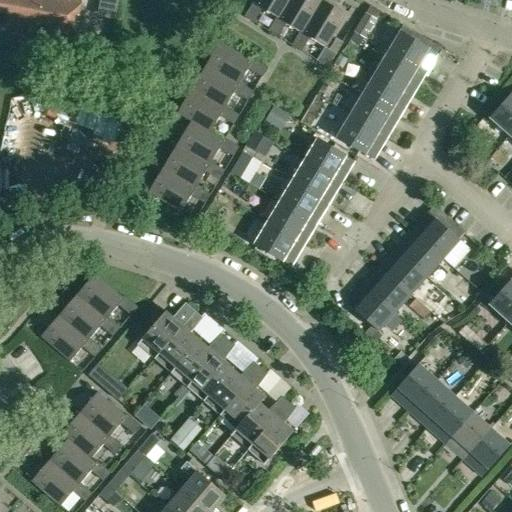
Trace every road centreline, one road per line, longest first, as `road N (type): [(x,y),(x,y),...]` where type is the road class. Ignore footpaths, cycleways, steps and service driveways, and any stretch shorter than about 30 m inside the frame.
road 1 (unclassified): [(370,469),(325,371),(292,327),(251,294),(92,239),(26,250),(0,267)]
road 2 (residential): [(421,154),(486,30)]
road 3 (residential): [(511,234),(421,154)]
